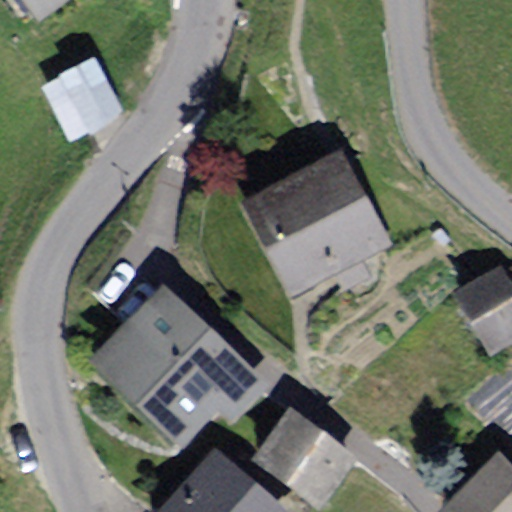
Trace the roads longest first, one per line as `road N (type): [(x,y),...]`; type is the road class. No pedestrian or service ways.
road 1 (residential): [(178,74),(181,130),(152,250),(420,511)]
road 2 (tertiary): [(178,74),(97,181),(26,306),(37,398),(76,511)]
road 3 (residential): [(511,225),(437,157),(404,85),(395,0)]
